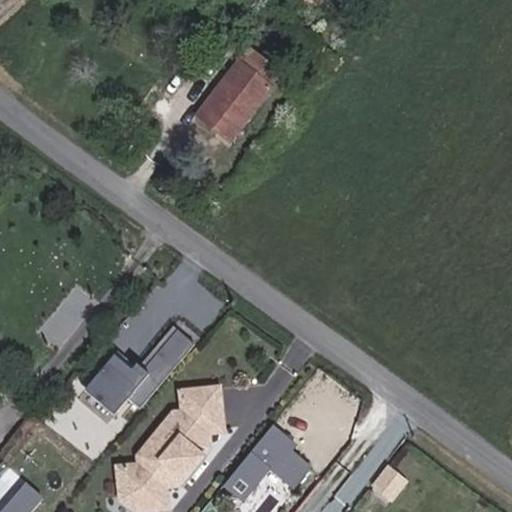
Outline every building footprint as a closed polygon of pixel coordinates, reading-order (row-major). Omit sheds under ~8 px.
[(225,130),(237,138),(271,92),(240,70),(198,121),(219,137),(225,130)] [(225,130),(219,137),(231,147),(237,138),(225,130)] [(147,410),(201,345),(184,331),(150,371),(143,366),(139,371),(121,357),(91,392),(121,417),(135,401),(147,410)] [(225,435),(221,393),(184,396),(185,416),(176,418),(141,460),(142,469),(121,472),(124,504),(133,511),(169,511),(168,491),(182,489),(212,452),(211,437),(225,435)] [(274,428),(226,487),(246,503),(272,470),(296,490),(313,469),(293,453),(298,447),(274,428)] [(408,481),(388,465),(371,487),(392,502),(408,481)] [(11,511),(41,511),(48,505),(30,490),(11,511)]
